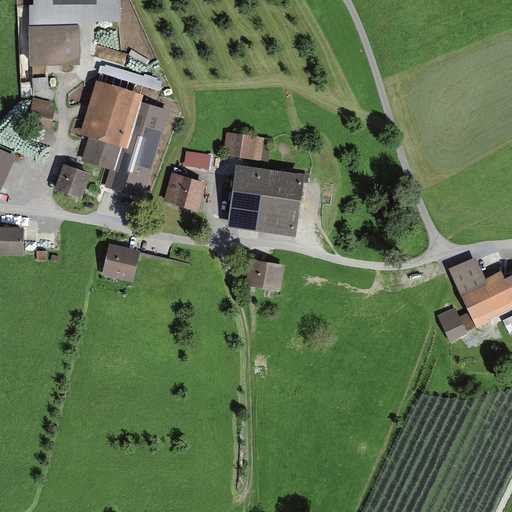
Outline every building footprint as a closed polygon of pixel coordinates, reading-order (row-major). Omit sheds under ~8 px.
[(81,69),(80,31),(82,31),(82,25),(84,25),(121,25),(121,0),(33,0),(33,8),(29,8),(29,30),(30,70),(81,69)] [(142,94),(92,80),(76,135),(87,138),(80,160),(108,168),(104,185),(147,197),(171,111),(140,102),(142,94)] [(27,126),(51,131),(55,111),(51,110),(52,103),(33,99),(27,126)] [(270,138),(224,134),(221,157),(267,162),(270,138)] [(0,150),(0,192),(16,157),(0,150)] [(212,155),(186,152),(184,165),(210,169),(212,155)] [(82,201),(92,175),(64,165),(55,191),(82,201)] [(304,178),(236,169),(229,230),(296,238),(304,178)] [(206,185),(173,175),(164,202),(197,212),(206,185)] [(0,256),(24,257),(24,229),(0,228),(0,256)] [(142,252),(110,245),(103,277),(135,284),(142,252)] [(48,261),(48,252),(37,252),(38,261),(48,261)] [(284,267),(248,260),(244,285),(278,293),(284,267)] [(473,260),(449,272),(476,326),(511,308),(511,302),(511,301),(511,274),(501,280),(497,273),(483,280),(473,260)] [(438,317),(451,344),(467,337),(454,309),(438,317)]
